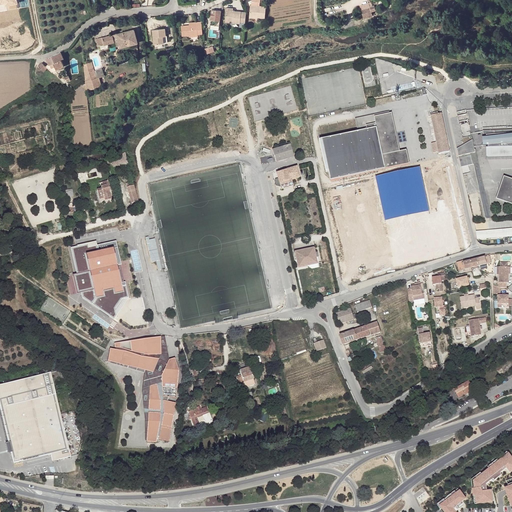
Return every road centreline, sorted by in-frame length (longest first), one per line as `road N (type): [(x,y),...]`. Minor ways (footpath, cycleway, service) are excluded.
road 1 (unclassified): [(260,169),(245,156),(141,184),(148,210),(137,227),(163,331)]
road 2 (residential): [(332,329),(371,413),(511,328)]
road 3 (primary): [(234,484),(118,498),(0,478)]
road 4 (primary): [(0,485),(95,505),(193,511)]
road 5 (primary): [(422,436),(234,484)]
road 6 (residential): [(346,296),(313,161),(260,169)]
road 7 (residential): [(170,6),(107,12),(63,46),(0,57)]
road 8 (unclassified): [(450,97),(444,111),(477,252)]
road 9 (primary): [(193,511),(327,500)]
road 10 (motorway): [(465,424),(362,459),(343,475)]
road 11 (unclassified): [(291,290),(260,169)]
road 12 (primary): [(406,487),(511,422)]
